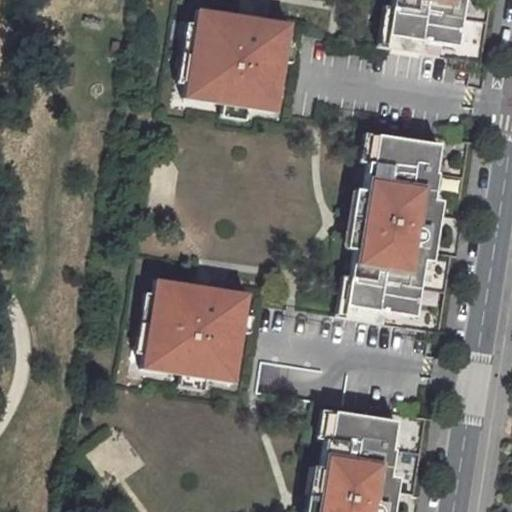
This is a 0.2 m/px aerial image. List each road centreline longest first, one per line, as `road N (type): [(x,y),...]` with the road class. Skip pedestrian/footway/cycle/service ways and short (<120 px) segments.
road 1 (residential): [(454,511),(511,141)]
road 2 (track): [(291,314),(295,277),(330,226),(317,184),(320,123)]
road 3 (track): [(170,219),(206,265),(295,277)]
road 4 (track): [(279,511),(286,500),(252,382)]
